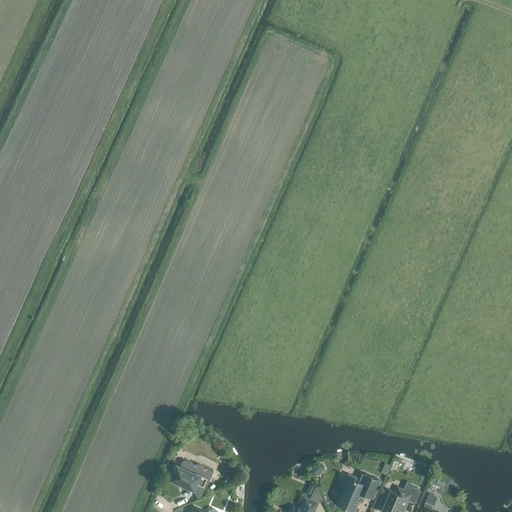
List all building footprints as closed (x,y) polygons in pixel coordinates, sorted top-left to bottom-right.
[(185,460),(183,461),(182,462),(180,466),(176,465),(169,479),(193,490),(196,485),(205,489),(213,470),(197,463),(196,465),(190,462),(190,463),(185,460)] [(385,464),(381,473),(385,474),(389,465),(385,464)] [(348,508),(354,510),(361,493),(373,498),(380,481),(362,473),(359,480),(349,476),(346,478),(342,487),(345,488),(338,503),(341,505),(341,506),(347,509),(348,508)] [(403,489),(397,487),(395,493),(386,489),(383,498),(386,499),(381,511),(382,511),(396,511),(397,510),(402,511),(408,500),(415,503),(421,491),(413,488),(415,485),(407,481),(403,489)] [(429,494),(425,502),(434,506),(437,497),(429,494)] [(313,511),(318,503),(304,497),(299,509),(298,508),(296,511),(313,511)]
